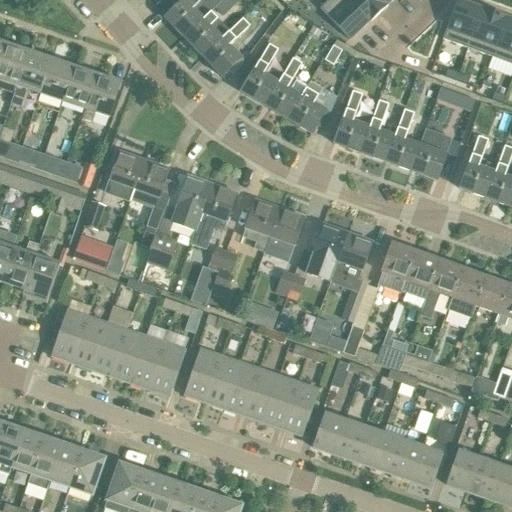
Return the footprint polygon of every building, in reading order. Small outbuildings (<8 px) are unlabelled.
[(180,0),(161,18),(182,40),(210,13),(222,0),(180,0)] [(347,0),(329,0),(320,9),(350,40),(369,22),(347,0)] [(383,0),(347,0),(369,22),(370,21),(371,22),(388,6),(387,5),(387,4),(383,0)] [(467,49),(482,8),(459,0),(457,0),(442,40),(467,49)] [(482,8),(467,49),(492,58),(506,17),(505,17),(506,16),(484,8),(484,9),(482,8)] [(228,31),(210,13),(182,40),(200,58),(220,40),(228,31)] [(511,19),(506,17),(492,58),(511,65),(511,19)] [(242,18),(228,31),(236,39),(250,26),(242,18)] [(321,32),(313,27),(309,33),(317,38),(321,32)] [(228,48),(236,39),(228,31),(220,40),(200,58),(219,78),(238,59),(228,48)] [(26,52),(2,44),(0,51),(0,90),(12,94),(14,88),(26,52)] [(238,93),(263,108),(277,85),(261,75),(276,51),(267,46),(238,93)] [(333,46),(325,61),(333,66),(342,51),(333,46)] [(26,52),(14,88),(16,88),(10,106),(23,110),(29,93),(37,95),(49,60),(26,52)] [(285,70),(277,85),(263,108),(286,121),(300,98),(287,91),(302,64),(293,59),(285,70)] [(49,60),(37,95),(59,103),(71,67),(49,60)] [(71,67),(59,103),(82,111),(94,75),(71,67)] [(447,70),(444,77),(455,81),(458,74),(447,70)] [(458,74),(455,81),(467,85),(470,78),(458,74)] [(118,83),(94,75),(82,111),(79,120),(89,124),(93,114),(106,118),(118,83)] [(310,82),(300,98),(286,121),(309,135),(314,126),(323,112),(313,106),(323,90),(310,82)] [(436,101),(470,113),(474,101),(440,89),(436,101)] [(332,146),(357,155),(366,129),(352,123),(362,95),(351,92),(342,118),(332,146)] [(494,93),(492,100),(503,104),(506,97),(494,93)] [(372,119),(382,123),(384,118),(388,105),(378,102),(372,119)] [(404,110),(397,128),(407,132),(414,114),(404,110)] [(323,112),(314,126),(324,130),(330,115),(323,112)] [(366,129),(357,155),(382,164),(391,138),(378,133),(382,123),(372,119),(368,129),(366,129)] [(391,138),(382,164),(408,173),(417,147),(403,143),(407,132),(397,128),(393,139),(391,138)] [(434,182),(444,154),(449,141),(450,139),(426,130),(419,148),(417,147),(408,173),(434,182)] [(0,158),(14,164),(19,147),(20,145),(0,137),(0,158)] [(472,155),(481,159),(487,141),(478,138),(472,155)] [(460,145),(449,141),(444,154),(455,158),(460,145)] [(507,168),(511,154),(511,148),(504,146),(499,159),(497,164),(507,168)] [(32,151),(19,147),(14,164),(39,172),(44,156),(32,151)] [(128,199),(142,162),(118,154),(105,190),(128,199)] [(457,190),(482,199),(491,174),(477,169),(481,159),(472,155),(468,166),(466,165),(457,190)] [(44,156),(39,172),(60,179),(65,163),(44,156)] [(151,250),(167,207),(175,185),(162,181),(166,171),(142,162),(128,199),(130,199),(129,202),(152,210),(142,240),(144,241),(142,246),(151,250)] [(65,163),(60,179),(76,185),(82,168),(65,163)] [(493,175),(491,174),(482,199),(508,208),(511,196),(511,181),(504,178),(507,168),(497,164),(493,175)] [(79,184),(79,186),(88,189),(95,168),(85,165),(79,184)] [(0,184),(7,187),(12,171),(0,166),(0,184)] [(7,187),(30,195),(35,179),(12,171),(7,187)] [(151,250),(146,265),(167,273),(177,245),(168,243),(172,233),(169,232),(172,225),(193,233),(209,187),(185,178),(174,210),(167,207),(151,250)] [(53,202),(58,186),(35,179),(30,195),(53,202)] [(53,202),(52,202),(53,202),(70,209),(76,192),(58,186),(53,202)] [(233,195),(209,187),(193,233),(194,233),(189,246),(206,251),(214,228),(221,230),(233,195)] [(245,232),(242,239),(256,243),(253,250),(262,254),(277,211),(253,203),(243,231),(245,232)] [(96,230),(104,209),(92,205),(85,226),(96,230)] [(301,220),(277,211),(262,254),(286,263),(301,220)] [(304,275),(330,285),(337,264),(335,264),(344,236),(321,227),(304,275)] [(0,282),(11,250),(16,236),(0,231),(0,282)] [(369,244),(344,236),(335,264),(337,264),(330,285),(338,287),(345,267),(359,272),(369,244)] [(34,257),(35,258),(39,246),(29,242),(25,254),(11,250),(0,282),(0,284),(9,288),(11,283),(23,287),(22,292),(34,257)] [(80,242),(73,261),(90,267),(102,271),(108,255),(108,252),(80,242)] [(379,275),(381,276),(377,287),(400,295),(401,292),(404,284),(403,284),(413,253),(390,245),(379,275)] [(215,248),(207,269),(218,273),(226,252),(215,248)] [(218,273),(211,294),(225,299),(232,278),(230,277),(238,256),(226,252),(218,273)] [(436,261),(413,253),(403,284),(404,284),(401,292),(425,301),(428,292),(426,292),(436,261)] [(105,272),(119,277),(123,264),(122,260),(111,256),(105,272)] [(34,257),(22,292),(32,295),(32,298),(45,302),(57,265),(35,258),(34,257)] [(449,300),(460,269),(436,261),(426,292),(428,292),(425,301),(419,317),(430,321),(439,297),(449,300)] [(460,269),(449,300),(451,301),(447,311),(470,319),(474,309),(473,309),(484,278),(460,269)] [(284,298),(292,275),(283,272),(275,294),(284,298)] [(97,286),(101,277),(87,273),(84,281),(97,286)] [(292,275),(284,298),(297,303),(305,280),(292,275)] [(101,277),(97,286),(111,291),(114,282),(101,277)] [(473,309),(474,309),(496,317),(507,286),(484,278),(473,309)] [(139,294),(142,285),(128,280),(125,289),(139,294)] [(351,292),(341,320),(352,324),(365,286),(366,283),(357,280),(355,280),(351,292)] [(142,285),(139,294),(153,299),(156,290),(142,285)] [(511,287),(507,286),(496,317),(494,323),(505,327),(508,321),(511,322),(511,287)] [(206,307),(209,299),(193,293),(190,301),(206,307)] [(175,313),(178,305),(165,300),(162,308),(175,313)] [(178,305),(175,313),(189,318),(192,310),(178,305)] [(259,325),(273,330),(278,315),(265,310),(259,325)] [(71,364),(86,319),(66,312),(51,358),(71,364)] [(90,371),(106,325),(86,319),(71,364),(90,371)] [(229,332),(232,324),(218,319),(215,327),(229,332)] [(317,319),(309,341),(326,347),(329,336),(333,325),(317,319)] [(232,324),(229,332),(243,337),(246,329),(232,324)] [(109,378),(125,332),(106,325),(90,371),(109,378)] [(269,340),(273,331),(259,326),(256,335),(269,340)] [(342,353),(342,354),(353,358),(375,366),(379,356),(378,356),(357,349),(363,331),(351,327),(349,333),(342,353)] [(12,331),(4,350),(20,356),(28,338),(12,331)] [(273,331),(269,340),(283,345),(286,336),(273,331)] [(109,378),(129,384),(144,339),(125,332),(109,378)] [(148,391),(164,345),(144,339),(129,384),(148,391)] [(184,352),(165,346),(164,345),(148,391),(168,398),(184,352)] [(306,360),(309,351),(295,346),(292,355),(306,360)] [(400,364),(403,355),(381,348),(378,356),(379,356),(375,366),(390,371),(399,374),(402,365),(400,364)] [(184,397),(204,403),(219,358),(199,351),(184,397)] [(309,351),(306,360),(320,365),(323,356),(309,351)] [(323,375),(336,381),(347,359),(334,353),(323,375)] [(423,372),(427,363),(403,355),(400,364),(402,365),(423,372)] [(204,403),(223,410),(239,364),(219,358),(204,403)] [(359,376),(362,368),(349,363),(346,372),(359,376)] [(427,363),(423,372),(448,381),(451,371),(427,363)] [(223,410),(242,417),(258,371),(239,364),(223,410)] [(362,368),(359,376),(374,382),(377,373),(362,368)] [(502,400),(511,373),(501,369),(489,400),(497,403),(499,399),(502,400)] [(262,423),(277,378),(258,371),(242,417),(262,423)] [(400,384),(403,376),(399,374),(390,371),(387,379),(400,384)] [(451,371),(448,381),(472,389),(475,379),(451,371)] [(511,373),(502,400),(511,403),(511,373)] [(403,376),(400,384),(414,389),(417,381),(403,376)] [(281,430),(297,384),(277,378),(262,423),(281,430)] [(297,384),(281,430),(301,437),(317,391),(297,384)] [(374,389),(365,386),(363,395),(371,398),(374,389)] [(392,392),(380,388),(377,398),(388,401),(392,392)] [(436,404),(439,396),(426,391),(423,400),(436,404)] [(439,396),(436,404),(451,410),(454,401),(439,396)] [(490,423),(492,415),(480,410),(477,419),(490,423)] [(426,433),(445,438),(450,416),(431,411),(426,433)] [(332,456),(344,421),(324,415),(312,449),(332,456)] [(492,415),(490,423),(504,429),(507,420),(492,415)] [(352,462),(363,428),(344,421),(332,456),(352,462)] [(0,473),(8,476),(11,469),(23,432),(4,426),(0,436),(0,473)] [(371,469),(383,435),(363,428),(352,462),(371,469)] [(23,432),(11,469),(30,475),(42,439),(23,432)] [(390,475),(402,441),(383,435),(371,469),(390,475)] [(42,439),(30,475),(26,485),(46,491),(49,482),(61,445),(42,439)] [(402,441),(390,475),(410,482),(421,448),(402,441)] [(61,445),(49,482),(68,488),(81,452),(61,445)] [(441,455),(421,448),(410,482),(430,489),(441,455)] [(81,452),(68,488),(91,496),(103,460),(81,452)] [(466,493),(478,459),(458,452),(446,486),(466,493)] [(478,459),(466,493),(485,499),(497,465),(478,459)] [(110,511),(126,511),(140,472),(119,465),(103,510),(110,511)] [(511,470),(497,465),(485,499),(505,506),(511,484),(511,470)] [(148,511),(160,479),(140,472),(126,511),(148,511)] [(169,511),(179,485),(160,479),(148,511),(169,511)] [(191,511),(198,492),(179,485),(169,511),(191,511)] [(212,511),(217,499),(198,492),(191,511),(212,511)] [(238,511),(240,506),(217,499),(212,511),(238,511)]
